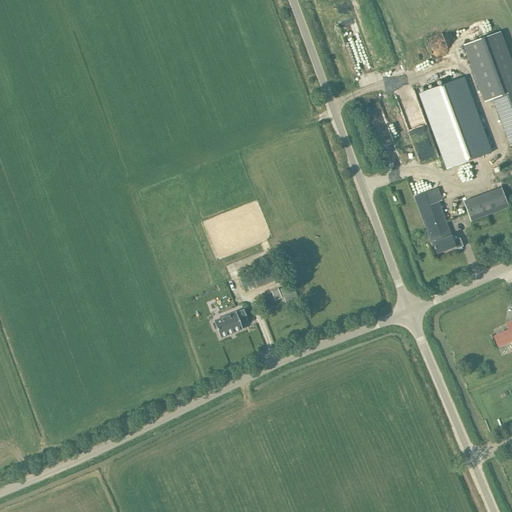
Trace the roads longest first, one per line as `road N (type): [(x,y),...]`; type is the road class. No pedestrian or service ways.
road 1 (unclassified): [(0,489),(410,311)]
road 2 (unclassified): [(410,311),(295,0)]
road 3 (unclassified): [(492,511),(410,311)]
